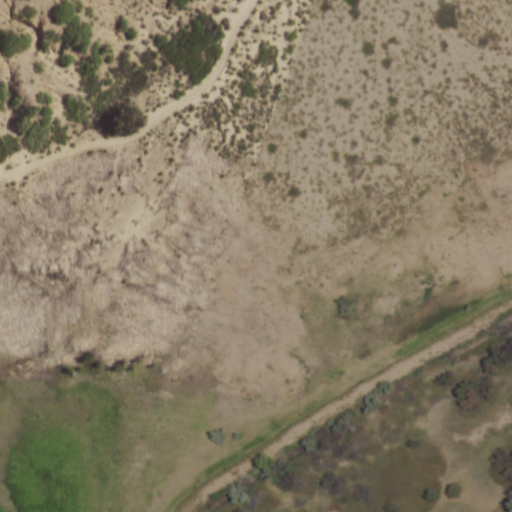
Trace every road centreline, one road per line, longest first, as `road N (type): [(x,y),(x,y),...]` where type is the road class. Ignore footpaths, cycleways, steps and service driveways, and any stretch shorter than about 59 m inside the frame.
road 1 (track): [(174,105),(128,137),(81,145),(0,179)]
road 2 (track): [(248,0),(220,63),(174,105)]
